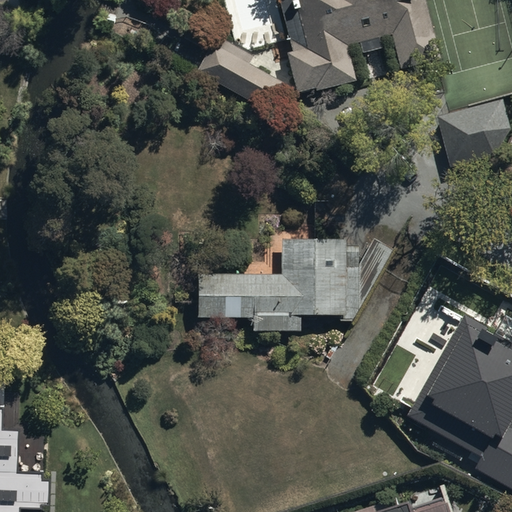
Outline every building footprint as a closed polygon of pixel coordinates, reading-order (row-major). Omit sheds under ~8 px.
[(285,50),(295,89),(314,84),(315,89),(353,79),(345,46),(358,43),(360,51),(379,46),(377,37),(389,34),(398,68),(436,58),(420,0),(277,0),(290,49),(285,50)] [(215,35),(196,70),(265,108),(281,80),(247,62),(251,54),(215,35)] [(511,127),(504,98),(437,116),(450,168),(495,156),(511,128),(511,127)] [(345,238),(280,237),(280,272),(196,271),(196,315),(252,315),(251,328),(298,329),(298,312),(357,313),(357,245),(345,244),(345,238)] [(475,468),(511,488),(511,342),(510,347),(484,333),(488,326),(464,313),(407,416),(481,457),(475,468)] [(0,511),(21,511),(22,511),(43,511),(43,507),(50,507),(50,482),(44,481),(44,474),(20,474),(21,431),(5,431),(6,408),(2,408),(2,400),(0,400),(0,511)] [(410,500),(374,511),(447,511),(443,497),(412,507),(410,500)]
